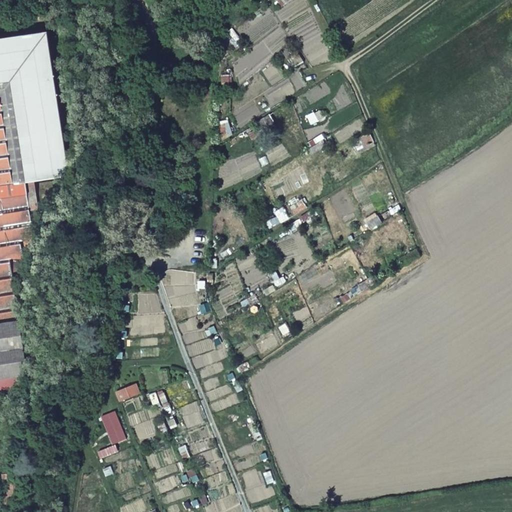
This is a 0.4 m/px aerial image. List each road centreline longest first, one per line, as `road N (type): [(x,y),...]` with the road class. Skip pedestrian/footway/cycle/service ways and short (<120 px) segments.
road 1 (unclassified): [(138,0),(151,29),(156,155),(140,247),(155,262),(177,261),(192,236)]
road 2 (track): [(155,262),(247,511)]
road 3 (track): [(185,355),(116,369),(85,434),(71,511)]
road 4 (track): [(432,0),(334,68),(314,73),(304,66)]
